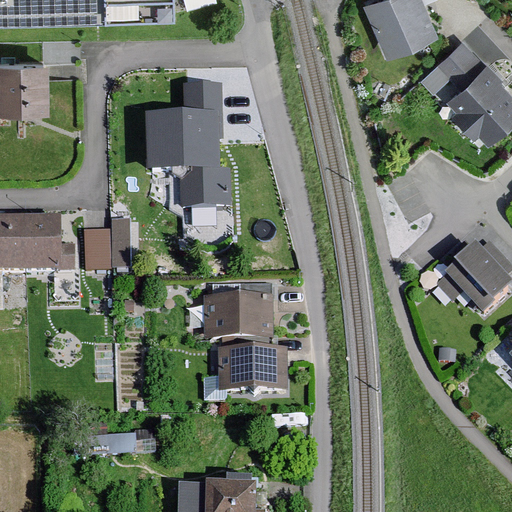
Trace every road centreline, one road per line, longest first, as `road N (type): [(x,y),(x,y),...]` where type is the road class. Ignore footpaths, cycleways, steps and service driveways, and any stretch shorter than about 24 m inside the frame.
road 1 (residential): [(262,49),(318,325),(320,511)]
road 2 (residential): [(262,49),(92,56),(95,195),(0,197)]
road 3 (residential): [(511,168),(417,250)]
